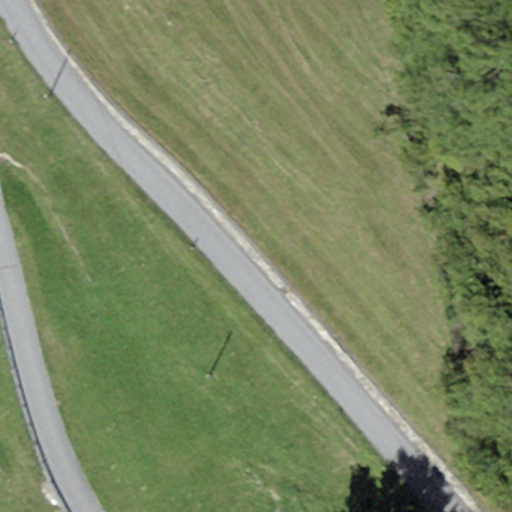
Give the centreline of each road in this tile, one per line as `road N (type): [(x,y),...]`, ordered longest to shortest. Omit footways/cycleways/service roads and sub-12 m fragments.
road 1 (unclassified): [(444,511),(197,214),(78,108),(25,0)]
road 2 (unclassified): [(0,223),(46,418),(84,511)]
